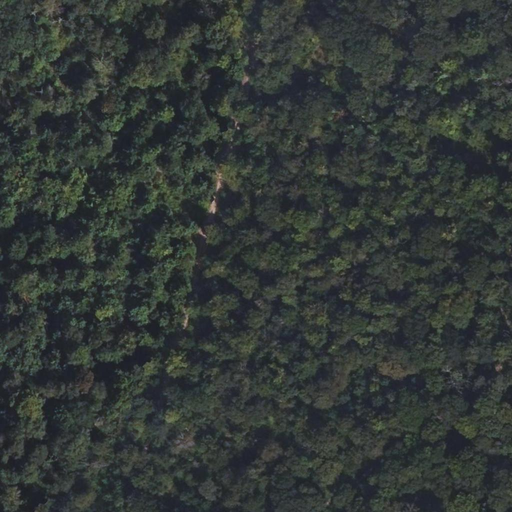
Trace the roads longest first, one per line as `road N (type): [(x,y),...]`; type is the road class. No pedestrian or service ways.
road 1 (track): [(136,511),(269,0)]
road 2 (track): [(323,511),(511,364)]
